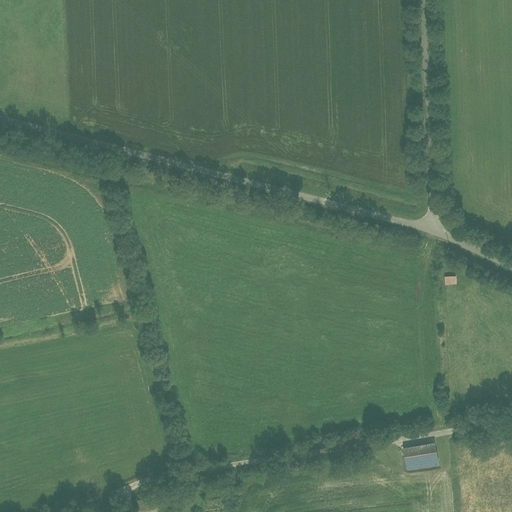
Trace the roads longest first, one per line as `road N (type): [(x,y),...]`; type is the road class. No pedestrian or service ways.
road 1 (residential): [(0,119),(428,231)]
road 2 (residential): [(114,511),(118,497),(196,471),(511,419)]
road 3 (residential): [(428,231),(425,0)]
